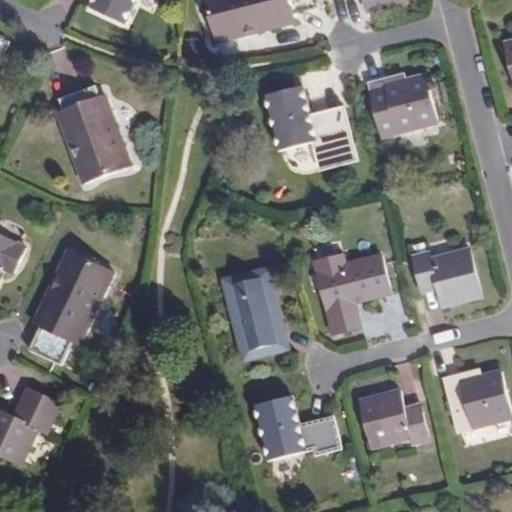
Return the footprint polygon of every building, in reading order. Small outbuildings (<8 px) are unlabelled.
[(97,0),(95,4),(128,20),(138,0),(97,0)] [(243,26),(293,13),(292,10),(317,4),(316,0),(208,0),(218,40),(244,33),(243,26)] [(363,0),(366,11),(405,0),(363,0)] [(294,20),(293,13),(243,26),(244,33),(294,20)] [(0,61),(9,42),(0,37),(0,61)] [(402,75),(366,84),(374,116),(390,112),(396,135),(435,125),(423,76),(404,80),(402,75)] [(83,155),(77,157),(87,181),(133,161),(104,93),(97,96),(93,85),(60,99),(64,110),(83,155)] [(301,87),(267,96),(279,151),(324,140),(326,146),(350,139),(342,108),(308,116),(301,87)] [(59,113),(77,157),(83,155),(64,110),(59,113)] [(25,245),(0,232),(0,277),(4,268),(13,271),(25,245)] [(63,279),(40,326),(42,327),(31,349),(63,364),(73,341),(80,344),(113,273),(68,251),(57,275),(63,279)] [(427,253),(411,257),(419,286),(434,282),(440,306),(480,297),(467,251),(429,260),(427,253)] [(352,304),(358,303),(393,294),(383,254),(348,264),(345,253),(316,260),(334,334),(363,326),(360,315),(354,316),(352,304)] [(266,269),(228,279),(247,356),(285,346),(266,269)] [(34,323),(40,326),(63,279),(57,275),(34,323)] [(360,315),(358,303),(352,304),(354,316),(360,315)] [(471,431),(511,420),(499,372),(479,376),(478,370),(442,379),(456,434),(471,431)] [(60,404),(28,388),(14,414),(0,407),(0,453),(21,463),(39,428),(47,431),(60,404)] [(399,391),(359,400),(370,447),(410,436),(412,443),(428,439),(420,412),(406,415),(399,391)] [(290,396),(255,404),(267,457),(312,446),(314,454),(338,448),(330,416),(296,424),(290,396)]
